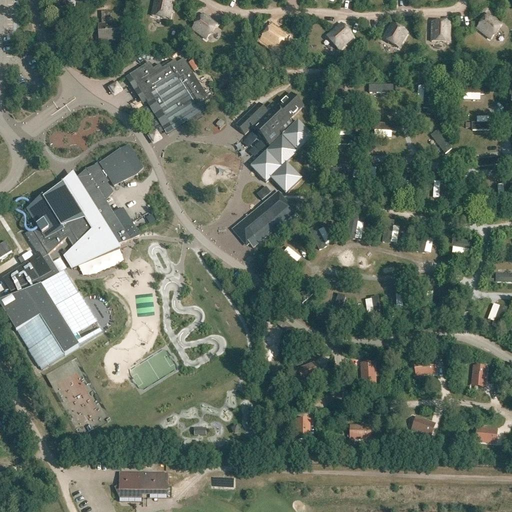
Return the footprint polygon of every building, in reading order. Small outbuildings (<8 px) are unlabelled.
[(166,0),(155,0),(152,17),(169,21),(173,1),(166,0)] [(99,27),(100,43),(120,41),(119,26),(109,26),(109,20),(111,20),(110,13),(101,13),(102,26),(99,27)] [(203,16),(192,30),(206,41),(217,27),(203,16)] [(488,16),(477,30),(491,41),(502,27),(488,16)] [(432,24),(431,43),(449,44),(450,24),(432,24)] [(327,38),(338,52),(353,39),(341,25),(327,38)] [(383,40),(398,49),(407,34),(392,25),(383,40)] [(261,42),(277,53),(287,39),(271,27),(261,42)] [(149,64),(129,77),(147,104),(151,110),(157,106),(174,132),(186,123),(189,127),(202,118),(200,114),(206,110),(202,104),(209,100),(192,74),(183,60),(177,65),(175,62),(162,70),(160,66),(153,70),(149,64)] [(199,69),(194,61),(189,64),(194,72),(197,70),(199,69)] [(349,81),(330,83),(330,95),(349,96),(349,81)] [(394,88),(370,89),(370,100),(393,100),(394,88)] [(427,92),(415,90),(415,106),(427,106),(427,92)] [(482,93),(463,93),(464,102),(482,101),(482,93)] [(259,105),(236,127),(245,137),(252,130),(271,150),(251,169),(266,183),(271,178),(272,179),(271,180),(286,195),(301,180),(285,165),(311,139),(298,125),(295,128),(289,122),(303,109),(303,108),(291,95),(288,98),(277,109),(272,105),(265,112),(259,105)] [(130,115),(133,120),(138,117),(140,115),(137,110),(130,115)] [(493,115),(476,115),(476,124),(493,124),(493,115)] [(339,122),(339,139),(354,140),(351,123),(339,122)] [(395,123),(374,122),(374,136),(396,137),(395,123)] [(438,134),(429,141),(441,157),(453,153),(438,134)] [(0,303),(0,308),(16,334),(17,333),(29,352),(28,353),(39,369),(39,368),(41,372),(64,357),(80,348),(103,333),(101,330),(101,329),(83,300),(82,301),(64,272),(60,275),(49,256),(68,240),(74,250),(69,254),(75,264),(139,238),(123,212),(114,217),(104,201),(113,195),(106,185),(110,182),(114,189),(143,171),(129,148),(96,169),(74,182),(73,183),(71,181),(67,183),(69,186),(67,187),(27,212),(36,226),(37,228),(32,231),(25,236),(38,256),(40,259),(29,266),(5,281),(10,290),(11,290),(15,297),(0,303)] [(499,150),(480,151),(481,159),(499,159),(499,150)] [(354,169),(339,168),(336,185),(351,187),(354,169)] [(376,173),(363,172),(359,190),(375,191),(376,173)] [(408,175),(393,174),(391,191),(404,192),(408,175)] [(431,178),(418,178),(417,192),(432,192),(431,178)] [(266,188),(257,196),(262,202),(271,194),(266,188)] [(278,195),(232,232),(246,248),(249,246),(253,250),(295,215),(278,195)] [(360,216),(349,215),(347,241),(355,242),(363,243),(366,219),(360,218),(360,216)] [(396,244),(401,225),(393,226),(393,220),(382,220),(379,246),(389,247),(391,244),(396,244)] [(9,226),(0,232),(0,260),(22,247),(9,226)] [(314,228),(306,231),(319,251),(333,243),(324,228),(317,230),(314,228)] [(436,237),(429,236),(428,231),(418,231),(414,254),(425,254),(433,255),(436,237)] [(477,242),(454,240),(453,255),(470,257),(470,251),(477,252),(477,242)] [(280,249),(275,256),(292,275),(301,268),(297,264),(302,258),(288,247),(284,252),(280,249)] [(146,253),(150,269),(168,264),(163,248),(146,253)] [(511,273),(496,272),(496,286),(511,286),(511,273)] [(327,284),(319,275),(316,277),(299,294),(308,301),(327,284)] [(441,312),(442,291),(433,290),(433,293),(426,293),(426,310),(433,309),(432,314),(441,312)] [(410,314),(409,291),(401,291),(401,294),(396,294),(397,312),(403,310),(403,314),(410,314)] [(345,295),(338,294),(334,316),(341,318),(345,295)] [(382,318),(380,297),(371,296),(372,300),(364,300),(368,319),(374,319),(382,318)] [(501,310),(493,306),(486,324),(494,327),(501,310)] [(435,374),(433,362),(418,364),(420,376),(435,374)] [(316,363),(302,369),(306,381),(321,375),(316,363)] [(361,365),(362,381),(375,380),(374,365),(361,365)] [(473,384),(485,385),(486,369),(474,368),(473,384)] [(420,420),(416,432),(430,437),(434,425),(420,420)] [(238,425),(231,429),(235,435),(241,432),(238,425)] [(309,425),(297,425),(297,441),(309,440),(309,425)] [(354,427),(354,439),(370,439),(370,427),(354,427)] [(481,430),(480,443),(495,445),(496,432),(481,430)] [(120,487),(120,493),(122,493),(122,497),(135,497),(135,493),(146,493),(167,493),(167,487),(167,476),(120,475),(120,487)]
